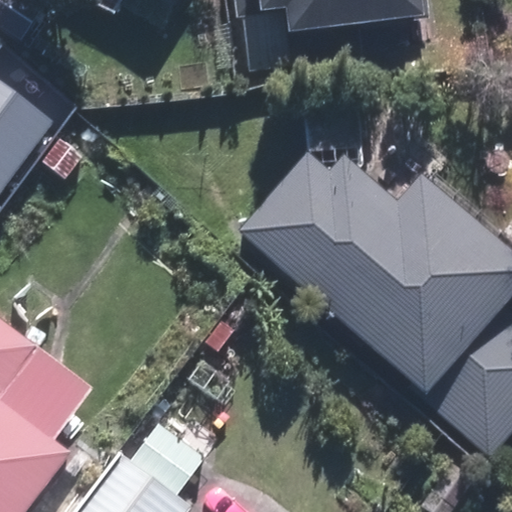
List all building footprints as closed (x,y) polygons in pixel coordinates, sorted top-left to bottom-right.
[(236,0),(239,26),(266,23),(268,42),(418,29),(415,0),(236,0)] [(0,188),(51,120),(0,82),(0,188)] [(511,242),(488,221),(475,236),(420,187),(445,158),(393,112),(367,140),(337,113),(226,238),(482,465),(511,430),(511,326),(494,310),(511,290),(511,242)] [(0,511),(20,511),(57,468),(33,448),(72,400),(0,341),(0,511)] [(184,511),(169,500),(201,460),(153,423),(122,463),(113,456),(69,511),(184,511)]
